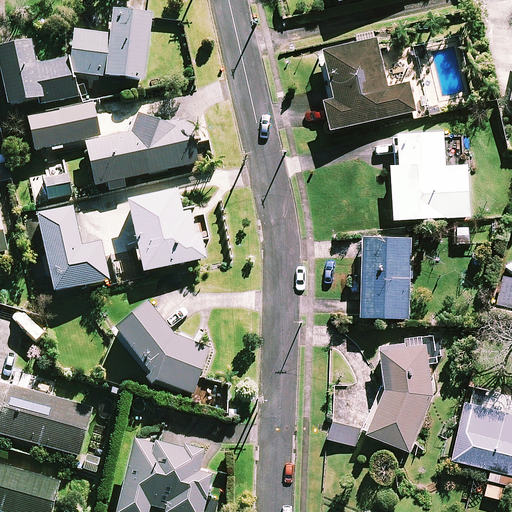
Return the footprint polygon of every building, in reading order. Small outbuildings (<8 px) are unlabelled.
[(70,59),(73,75),(143,82),(150,17),(112,13),(109,37),(72,33),(70,59)] [(388,87),(377,38),(326,49),(337,98),(327,100),(333,128),(415,110),(409,82),(388,87)] [(73,75),(70,59),(36,67),(31,44),(0,50),(0,71),(8,107),(39,100),(40,106),(78,98),(73,75)] [(127,118),(123,103),(95,109),(93,105),(26,120),(34,152),(84,141),(94,188),(107,185),(109,192),(124,188),(122,181),(197,164),(187,121),(167,125),(136,116),(127,118)] [(446,166),(444,133),(399,134),(400,164),(394,165),(396,219),(471,216),(469,165),(446,166)] [(72,197),(69,177),(45,180),(48,200),(72,197)] [(201,242),(209,240),(204,220),(196,222),(194,213),(181,216),(176,193),(127,203),(143,274),(205,260),(201,242)] [(81,248),(73,209),(36,217),(52,293),(108,282),(100,244),(81,248)] [(413,238),(366,236),(362,316),(410,318),(413,238)] [(511,279),(505,277),(498,303),(511,306),(511,279)] [(173,339),(145,303),(111,330),(151,381),(192,396),(209,352),(173,339)] [(383,348),(384,384),(367,424),(370,424),(367,433),(410,451),(432,397),(431,363),(437,363),(438,356),(442,356),(442,336),(406,337),(406,347),(383,348)] [(73,404),(9,386),(6,397),(0,395),(0,435),(78,457),(91,413),(72,408),(73,404)] [(511,413),(489,408),(493,392),(476,388),(473,402),(466,401),(453,460),(494,469),(491,480),(511,484),(511,413)] [(359,428),(332,422),(328,440),(356,446),(359,428)] [(201,472),(206,453),(154,441),(153,447),(130,441),(114,511),(148,511),(149,508),(165,511),(164,511),(203,511),(212,475),(201,472)] [(49,511),(57,481),(0,467),(0,511),(49,511)]
